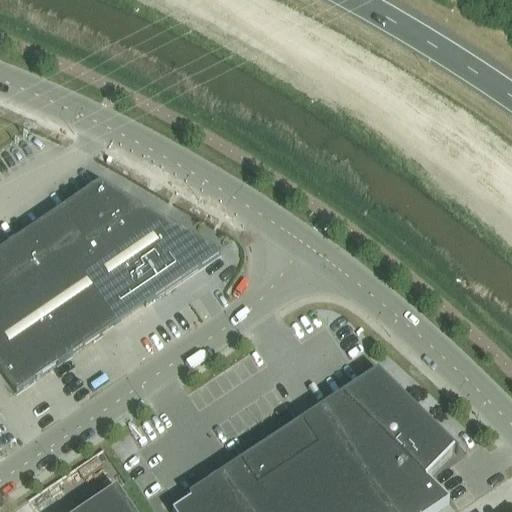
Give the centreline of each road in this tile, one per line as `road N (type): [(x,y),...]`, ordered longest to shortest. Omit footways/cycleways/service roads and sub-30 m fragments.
road 1 (unclassified): [(0,482),(273,296),(306,246)]
road 2 (tertiary): [(306,246),(100,122),(0,80)]
road 3 (tertiary): [(511,426),(405,323),(306,246)]
road 4 (trunk): [(354,0),(511,97)]
